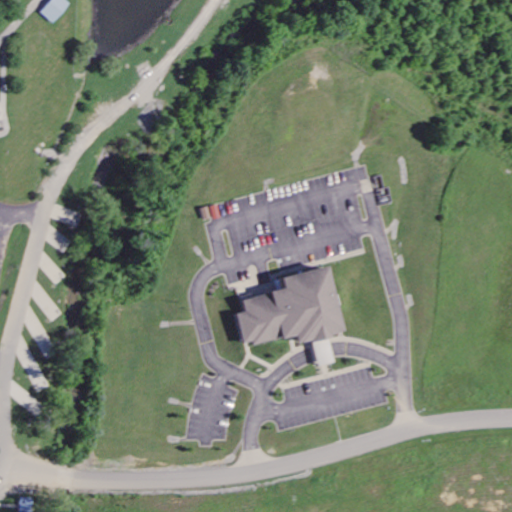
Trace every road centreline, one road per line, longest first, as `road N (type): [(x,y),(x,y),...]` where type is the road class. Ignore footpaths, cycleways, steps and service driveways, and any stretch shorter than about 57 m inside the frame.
road 1 (residential): [(0,471),(14,323),(65,156),(177,53),(213,0)]
road 2 (residential): [(1,465),(73,479),(224,480),(414,433),(511,422)]
